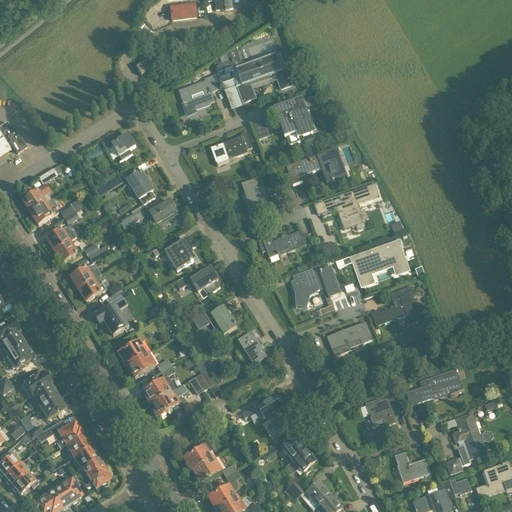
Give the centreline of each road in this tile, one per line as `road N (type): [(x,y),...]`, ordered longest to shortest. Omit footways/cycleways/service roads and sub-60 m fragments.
road 1 (tertiary): [(149,456),(0,206)]
road 2 (tertiary): [(0,257),(132,466)]
road 3 (residential): [(224,249),(134,111)]
road 4 (residential): [(0,192),(134,111)]
road 5 (track): [(511,103),(491,120),(482,145),(511,232)]
road 6 (residential): [(353,465),(282,346)]
